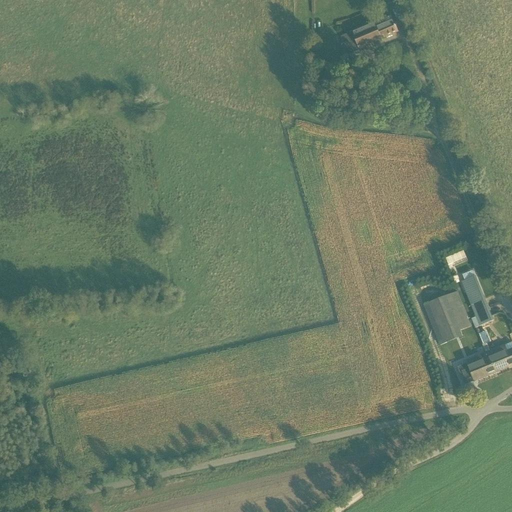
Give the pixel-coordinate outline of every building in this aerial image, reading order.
[(352,32),(359,49),(398,32),(392,19),(376,26),(374,23),(352,32)] [(475,317),(472,319),(476,328),(492,322),(484,300),(474,278),(461,283),(462,285),(459,286),(461,293),(465,292),(470,305),(475,317)] [(474,332),(465,311),(457,292),(424,306),(440,346),(474,332)] [(486,354),(485,354),(487,357),(488,357),(489,360),(490,359),(495,373),(511,365),(511,342),(490,352),(486,354)] [(487,357),(485,354),(466,362),(467,363),(459,366),(467,385),(495,373),(490,359),(489,360),(488,357),(487,357)]
